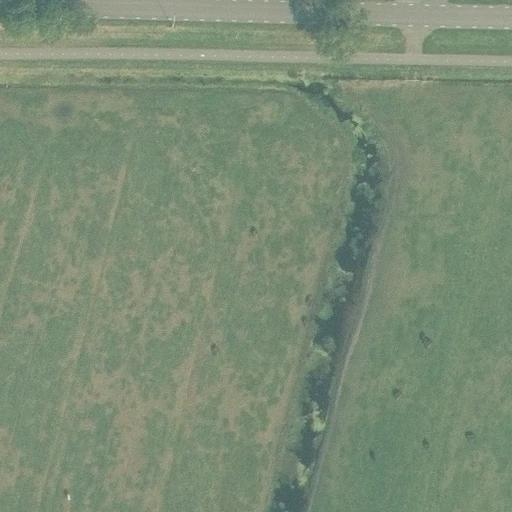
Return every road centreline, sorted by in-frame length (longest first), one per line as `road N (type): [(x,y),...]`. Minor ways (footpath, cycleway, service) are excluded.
road 1 (tertiary): [(175,9),(511,19)]
road 2 (tertiary): [(0,5),(175,9)]
